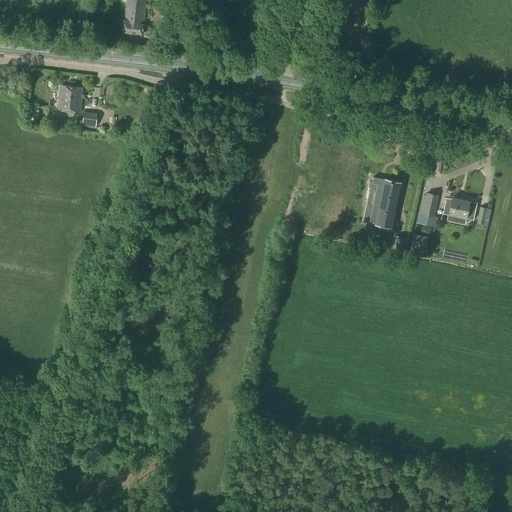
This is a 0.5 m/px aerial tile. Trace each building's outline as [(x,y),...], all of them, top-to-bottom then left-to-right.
[(142,35),(145,0),(126,0),(122,33),(142,35)] [(184,58),(187,55),(188,50),(185,47),(181,47),(177,50),(177,54),(180,57),(184,58)] [(80,113),(83,88),(60,85),(58,101),(59,101),(58,110),(80,113)] [(49,97),(50,89),(41,89),(40,97),(49,97)] [(84,112),(82,126),(89,127),(90,113),(84,112)] [(64,113),(58,116),(62,124),(68,120),(64,113)] [(400,183),(385,180),(373,178),(372,183),(369,182),(368,188),(370,188),(363,222),(369,223),(391,227),(400,183)] [(433,216),(438,195),(426,192),(425,196),(422,195),(416,223),(436,227),(438,217),(433,216)] [(469,202),(452,198),(452,199),(446,198),(443,214),(447,215),(446,221),(464,225),(466,219),(472,220),(475,210),(476,204),(469,202)] [(491,209),(480,207),(476,223),(488,226),(491,209)] [(426,256),(428,249),(425,249),(427,237),(413,234),(409,252),(426,256)] [(403,252),(406,238),(394,235),(393,240),(392,240),(390,249),(403,252)]
